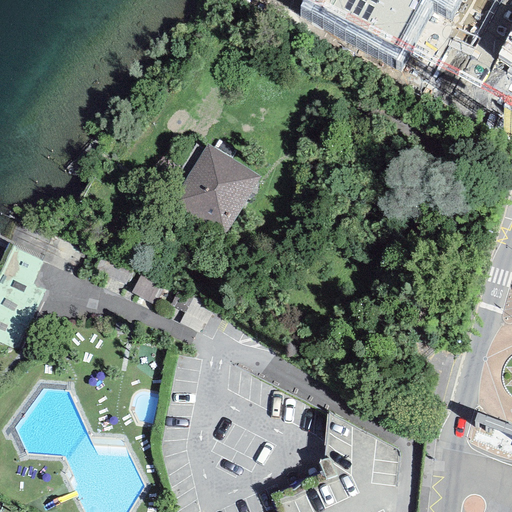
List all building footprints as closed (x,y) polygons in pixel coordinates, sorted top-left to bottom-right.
[(307,0),(300,15),(396,67),(428,7),(448,18),(458,0),(307,0)] [(206,147),(170,206),(223,238),(260,178),(206,147)] [(34,282),(43,255),(8,243),(0,266),(0,338),(20,346),(42,285),(34,282)] [(151,375),(163,369),(166,357),(156,350),(144,354),(141,366),(151,375)] [(476,432),(473,440),(511,454),(511,437),(478,425),(476,432)]
